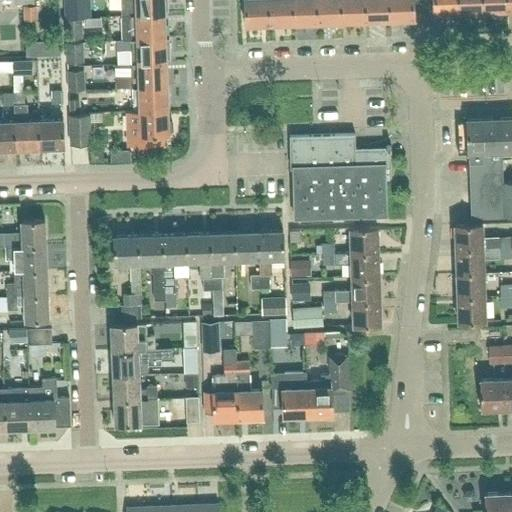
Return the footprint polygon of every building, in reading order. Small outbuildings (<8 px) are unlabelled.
[(81,14),(80,0),(63,0),(64,14),(81,14)] [(119,0),(120,15),(164,14),(163,0),(119,0)] [(270,23),(268,0),(244,0),(245,24),(270,23)] [(268,0),(270,23),(294,22),(292,0),(268,0)] [(316,0),(292,0),(294,22),(318,21),(316,0)] [(340,0),(316,0),(318,21),(342,20),(340,0)] [(340,0),(342,20),(366,19),(365,0),(340,0)] [(390,19),(389,0),(365,0),(366,19),(390,19)] [(389,0),(390,19),(414,18),(413,0),(389,0)] [(458,11),(457,0),(433,0),(434,12),(458,11)] [(457,0),(458,11),(482,10),(481,0),(457,0)] [(506,0),(481,0),(482,10),(506,10),(506,0)] [(36,4),(22,4),(23,18),(37,18),(36,4)] [(120,15),(121,39),(165,38),(164,14),(120,15)] [(81,17),(64,17),(63,17),(64,38),(82,37),(81,17)] [(82,19),(81,29),(100,29),(100,20),(82,19)] [(166,61),(165,38),(116,39),(117,47),(130,46),(131,63),(166,61)] [(65,41),(66,58),(82,58),(82,40),(65,41)] [(11,61),(12,71),(12,91),(13,91),(22,91),(22,74),(31,74),(31,59),(11,59),(11,61)] [(132,87),(167,86),(166,61),(131,63),(132,87)] [(11,63),(0,62),(0,74),(11,75),(11,63)] [(66,89),(67,89),(84,89),(83,68),(66,69),(66,89)] [(167,86),(132,87),(133,110),(133,111),(167,110),(167,86)] [(51,102),(62,102),(61,89),(50,90),(51,102)] [(2,104),(14,103),(13,91),(12,91),(2,92),(2,104)] [(23,91),(22,91),(13,91),(14,103),(14,120),(15,148),(40,147),(38,119),(27,119),(26,103),(24,103),(23,91)] [(127,144),(165,143),(165,134),(168,134),(168,130),(172,130),(172,121),(168,121),(167,110),(133,111),(133,110),(126,111),(127,144)] [(78,114),(68,114),(70,144),(90,143),(89,121),(101,120),(101,113),(78,114)] [(467,152),(469,152),(500,151),(511,150),(511,116),(466,118),(466,120),(456,120),(457,152),(467,152)] [(38,119),(40,147),(64,146),(62,118),(38,119)] [(0,148),(15,148),(14,120),(0,120),(0,148)] [(355,147),(354,142),(354,133),(288,135),(289,168),(292,168),(293,217),(386,213),(384,166),(390,166),(390,150),(391,150),(391,145),(355,147)] [(500,151),(469,152),(471,217),(502,216),(501,181),(500,151)] [(502,216),(511,215),(511,180),(501,181),(502,216)] [(0,246),(45,244),(44,220),(21,220),(21,236),(14,236),(14,233),(4,233),(0,232),(0,246)] [(453,224),(454,248),(483,247),(482,223),(453,224)] [(349,252),(378,251),(377,226),(349,227),(349,252)] [(258,258),(257,231),(257,230),(234,231),(235,259),(258,258)] [(259,287),(259,288),(267,287),(267,273),(270,273),(269,258),(281,258),(281,230),(257,231),(258,258),(258,273),(259,287)] [(209,232),(211,260),(235,259),(234,231),(209,232)] [(185,233),(186,261),(198,260),(198,277),(202,277),(202,289),(212,289),(211,275),(211,260),(209,232),(185,233)] [(185,233),(162,234),(163,291),(172,290),(171,261),(186,261),(185,233)] [(509,236),(498,236),(498,246),(510,246),(511,245),(511,233),(509,234),(509,236)] [(139,278),(138,262),(137,234),(113,235),(114,263),(129,263),(129,278),(139,278)] [(162,234),(137,234),(138,262),(153,262),(154,299),(164,298),(163,291),(162,234)] [(322,253),(334,252),(334,242),(322,242),(322,253)] [(46,269),(45,244),(0,246),(0,258),(12,258),(13,270),(23,270),(46,269)] [(483,258),(499,258),(498,246),(483,247),(454,248),(455,272),(483,271),(483,258)] [(510,246),(498,246),(499,258),(510,257),(510,246)] [(350,276),(378,275),(378,251),(349,252),(334,252),(322,253),(322,264),(350,263),(350,276)] [(310,259),(289,257),(287,277),(308,279),(310,259)] [(47,294),(46,269),(23,270),(23,286),(15,286),(15,282),(6,283),(7,295),(47,294)] [(456,296),(484,296),(483,271),(455,272),(456,296)] [(259,287),(258,273),(249,273),(250,288),(259,287)] [(222,315),(222,314),(221,289),(220,289),(220,275),(211,275),(212,289),(213,315),(222,315)] [(335,300),(351,299),(379,299),(378,275),(350,276),(351,288),(335,289),(323,290),(323,300),(335,300)] [(140,292),(139,278),(129,278),(129,292),(140,292)] [(290,301),(319,302),(319,281),(290,279),(290,301)] [(500,295),(511,295),(511,284),(499,284),(500,295)] [(129,292),(122,292),(122,304),(120,304),(121,317),(141,316),(140,292),(129,292)] [(47,294),(7,295),(7,309),(16,308),(16,304),(24,304),(24,320),(47,319),(47,294)] [(511,295),(500,295),(500,306),(511,305),(511,295)] [(484,296),(456,296),(456,321),(485,320),(484,296)] [(379,299),(351,299),(352,324),(380,323),(379,299)] [(335,300),(323,300),(323,312),(335,311),(335,300)] [(317,325),(321,325),(320,304),(291,306),(292,326),(317,325)] [(285,317),(268,317),(268,318),(269,345),(286,345),(285,317)] [(251,347),(269,347),(268,318),(250,319),(251,347)] [(214,319),(200,320),(201,349),(214,349),(214,319)] [(153,335),(145,336),(144,323),(109,324),(110,349),(154,348),(154,347),(153,335)] [(231,339),(231,323),(217,324),(218,339),(231,339)] [(51,343),(50,326),(25,327),(26,342),(26,344),(26,356),(41,356),(40,343),(51,343)] [(482,331),(482,343),(497,343),(497,331),(482,331)] [(293,333),(292,346),(323,350),(325,337),(293,333)] [(511,342),(501,343),(502,362),(511,361),(511,342)] [(502,362),(501,343),(487,344),(488,362),(502,362)] [(111,374),(139,373),(138,372),(147,372),(146,365),(160,364),(160,357),(170,356),(170,347),(154,347),(154,348),(110,349),(111,374)] [(212,390),(202,391),(203,411),(211,411),(211,421),(237,420),(235,352),(234,348),(222,348),(223,372),(211,373),(212,390)] [(250,351),(235,352),(237,420),(262,419),(261,390),(249,391),(248,362),(252,362),(252,353),(250,351)] [(305,371),(307,415),(331,414),(330,389),(346,389),(345,355),(328,356),(329,372),(319,372),(319,380),(305,380),(305,371)] [(307,415),(305,371),(270,372),(271,406),(282,405),(282,416),(307,415)] [(139,389),(139,373),(111,374),(112,399),(156,398),(156,397),(156,385),(147,385),(147,388),(139,389)] [(54,426),(54,425),(69,424),(68,395),(56,396),(55,377),(41,377),(41,386),(28,386),(28,398),(29,427),(54,426)] [(511,377),(502,378),(504,408),(511,407),(511,377)] [(479,409),(504,408),(502,378),(478,379),(479,409)] [(4,393),(5,428),(29,427),(28,398),(13,399),(13,393),(4,393)] [(197,395),(184,396),(185,408),(185,421),(199,421),(197,395)] [(157,423),(157,414),(156,398),(112,399),(113,425),(157,423)] [(507,511),(507,492),(482,493),(483,511),(507,511)] [(194,504),(194,511),(218,511),(218,503),(194,504)]
